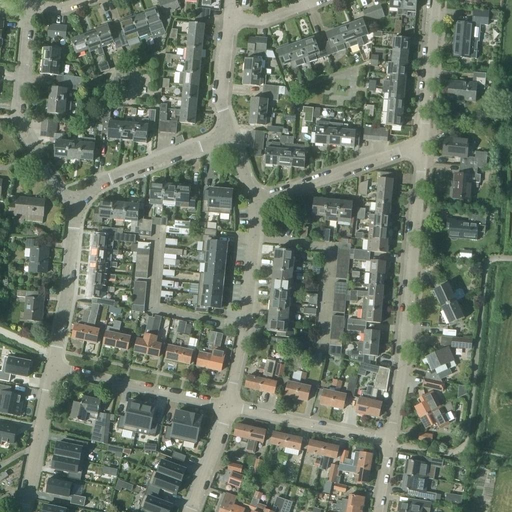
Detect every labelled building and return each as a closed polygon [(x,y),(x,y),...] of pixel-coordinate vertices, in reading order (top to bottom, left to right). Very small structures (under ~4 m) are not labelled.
[(169,14),(164,0),(159,2),(164,16),(169,14)] [(175,12),(170,0),(164,0),(169,14),(175,12)] [(177,0),(170,0),(175,12),(181,10),(179,4),(177,0)] [(403,16),(403,0),(390,0),(390,9),(398,10),(398,16),(403,16)] [(416,11),(416,0),(403,0),(403,16),(407,16),(407,11),(416,11)] [(385,18),(381,6),(375,8),(379,20),(385,18)] [(374,22),(379,20),(375,8),(369,10),(374,22)] [(144,12),(145,15),(149,28),(151,33),(164,29),(162,24),(157,10),(151,12),(150,10),(144,12)] [(368,24),(374,22),(369,10),(364,12),(368,24)] [(474,11),(473,25),(456,23),(453,57),(476,59),(476,56),(479,53),(477,49),(478,42),(479,43),(481,26),(488,26),(489,12),(474,11)] [(145,15),(132,19),(137,33),(138,37),(146,34),(148,39),(152,37),(151,33),(149,28),(145,15)] [(117,34),(122,48),(128,46),(125,37),(137,33),(132,19),(127,21),(125,19),(119,21),(120,24),(123,32),(117,34)] [(356,40),(358,46),(363,44),(361,38),(369,36),(363,21),(351,25),(356,40)] [(205,25),(190,24),(189,36),(203,38),(205,25)] [(356,40),(351,25),(338,30),(346,50),(358,46),(356,40)] [(61,27),(60,39),(59,41),(66,42),(67,28),(61,27)] [(96,32),(101,46),(113,41),(117,50),(122,48),(117,34),(112,36),(109,28),(103,29),(102,27),(95,29),(96,32)] [(338,53),(346,50),(338,30),(326,34),(329,42),(323,44),(328,57),(338,53)] [(96,32),(84,36),(89,50),(90,53),(98,50),(102,49),(101,46),(96,32)] [(89,50),(84,36),(71,41),(76,54),(89,50)] [(189,36),(187,49),(202,50),(203,38),(189,36)] [(308,58),(310,63),(328,57),(323,44),(317,46),(314,38),(302,43),(307,58),(308,58)] [(393,51),(408,52),(409,40),(394,38),(393,51)] [(305,65),(310,63),(308,58),(307,58),(302,43),(289,47),(295,62),(296,62),(297,67),(305,64),(305,65)] [(277,52),(282,67),(290,64),(292,69),(298,68),(297,67),(296,62),(295,62),(289,47),(288,44),(280,47),(281,50),(277,52)] [(45,49),(44,62),(60,63),(61,50),(45,49)] [(187,49),(187,56),(185,56),(184,61),(186,61),(201,63),(202,50),(187,49)] [(254,51),(254,52),(253,61),(246,60),(245,73),(266,75),(267,70),(261,70),(262,58),(265,58),(266,52),(260,52),(254,51)] [(392,63),(407,65),(408,52),(393,51),(392,63)] [(42,75),(62,77),(64,64),(60,63),(44,62),(42,61),(41,75),(42,75)] [(201,63),(186,61),(185,74),(200,75),(201,63)] [(101,73),(110,70),(107,63),(99,66),(101,73)] [(387,76),(391,76),(406,77),(407,65),(392,63),(388,63),(387,76)] [(179,86),(184,86),(199,88),(200,75),(185,74),(180,73),(179,86)] [(266,75),(245,73),(243,86),(259,88),(260,79),(266,80),(266,75)] [(473,85),(451,83),(449,100),(468,101),(468,102),(476,103),(477,94),(475,94),(476,89),(485,90),(486,74),(474,73),(473,85)] [(406,77),(391,76),(390,83),(384,82),(383,88),(405,90),(406,77)] [(78,84),(63,83),(63,89),(51,88),(50,101),(67,102),(68,90),(78,91),(78,84)] [(199,88),(184,86),(183,99),(198,100),(199,88)] [(263,86),(263,94),(279,95),(289,96),(286,88),(263,86)] [(405,90),(383,88),(383,94),(389,94),(389,101),(404,102),(405,90)] [(250,112),(272,114),(273,109),(267,109),(268,101),(278,102),(279,95),(263,94),(262,100),(252,99),(250,112)] [(198,100),(183,99),(182,112),(196,113),(198,100)] [(67,102),(50,101),(48,113),(65,115),(67,102)] [(404,102),(389,101),(388,114),(403,115),(404,102)] [(110,122),(111,112),(112,106),(105,106),(105,112),(103,127),(103,133),(109,134),(108,139),(121,141),(123,123),(110,122)] [(133,142),(133,143),(146,145),(147,143),(148,131),(154,132),(155,117),(156,111),(149,110),(149,116),(148,120),(145,120),(142,121),(141,123),(141,125),(136,124),(134,142),(133,142)] [(196,113),(182,112),(180,124),(195,125),(196,113)] [(272,114),(250,112),(249,126),(265,127),(266,119),(272,119),(272,114)] [(403,115),(388,114),(387,126),(402,127),(403,115)] [(123,123),(121,141),(133,142),(134,142),(136,124),(123,123)] [(312,133),(311,144),(328,146),(329,130),(330,124),(317,123),(316,133),(312,133)] [(329,130),(328,146),(341,147),(342,131),(343,125),(335,124),(330,124),(329,130)] [(342,131),(341,147),(354,148),(354,146),(359,147),(360,133),(355,132),(356,132),(347,131),(348,126),(343,125),(342,131)] [(83,134),(79,133),(78,139),(77,143),(69,142),(68,159),(80,160),(81,160),(83,139),(83,134)] [(96,140),(83,139),(81,160),(80,160),(80,162),(87,163),(87,161),(94,161),(95,145),(96,140)] [(461,166),(478,168),(487,169),(488,154),(476,153),(476,159),(467,158),(468,141),(446,139),(445,150),(444,149),(443,157),(452,157),(453,157),(461,157),(461,166)] [(68,159),(69,142),(56,141),(55,158),(68,159)] [(279,151),(280,145),(267,144),(265,165),(278,167),(279,151)] [(293,146),(285,145),(280,145),(279,151),(278,167),(291,168),(293,152),(292,152),(293,146)] [(293,152),(291,168),(304,169),(306,147),(293,146),(292,152),(293,152)] [(481,176),(478,176),(478,168),(461,166),(460,175),(456,175),(454,190),(453,190),(452,199),(459,200),(459,199),(470,200),(472,183),(480,184),(481,176)] [(382,174),(381,180),(379,179),(378,192),(392,193),(392,189),(396,189),(396,181),(395,181),(395,175),(382,174)] [(360,190),(367,191),(368,182),(361,184),(360,190)] [(155,205),(156,201),(163,202),(165,186),(152,184),(150,201),(149,205),(155,205)] [(178,185),(165,184),(165,186),(163,202),(163,206),(176,207),(176,203),(177,187),(178,185)] [(188,209),(189,209),(195,209),(196,196),(190,195),(190,188),(177,187),(176,203),(188,204),(188,209)] [(210,189),(209,201),(203,201),(202,213),(219,214),(221,190),(210,189)] [(221,190),(219,214),(231,215),(233,191),(221,190)] [(377,204),(391,205),(392,193),(378,192),(377,204)] [(16,217),(16,214),(43,217),(45,201),(18,198),(17,204),(10,203),(9,216),(16,217)] [(313,206),(311,206),(310,216),(326,217),(327,201),(314,199),(313,206)] [(339,200),(339,202),(340,202),(338,219),(338,222),(351,224),(353,201),(339,200)] [(325,221),(338,222),(338,219),(340,202),(339,202),(327,201),(326,217),(325,221)] [(113,220),(114,203),(101,202),(100,210),(96,209),(94,223),(102,223),(102,219),(113,220)] [(114,203),(113,220),(125,221),(127,205),(114,203)] [(133,205),(127,205),(125,221),(138,222),(138,228),(136,228),(135,234),(139,234),(139,237),(151,238),(151,232),(139,231),(140,225),(142,225),(143,221),(144,221),(145,211),(139,211),(140,206),(139,206),(139,204),(133,203),(133,205)] [(376,216),(390,218),(391,205),(377,204),(376,216)] [(447,220),(447,229),(450,229),(449,238),(450,239),(450,240),(451,241),(452,241),(453,242),(454,242),(455,242),(456,242),(457,241),(458,241),(458,240),(459,239),(470,240),(470,241),(477,242),(477,233),(485,234),(486,217),(469,215),(468,224),(455,223),(456,221),(447,220)] [(370,216),(369,221),(370,221),(370,228),(375,228),(389,230),(390,218),(376,216),(370,216)] [(139,231),(151,232),(152,226),(161,227),(161,223),(144,221),(143,221),(142,225),(140,225),(139,231)] [(167,227),(166,234),(182,235),(183,230),(188,230),(188,222),(177,221),(174,223),(174,228),(167,227)] [(389,230),(375,228),(370,228),(368,240),(388,242),(389,230)] [(205,230),(204,236),(202,235),(201,243),(203,243),(202,253),(205,253),(226,256),(227,244),(215,243),(217,231),(205,230)] [(94,237),(93,239),(92,249),(113,251),(113,242),(131,243),(135,244),(136,236),(132,236),(122,235),(118,235),(114,234),(114,239),(108,238),(94,237)] [(39,241),(26,240),(26,248),(32,249),(30,272),(46,274),(49,250),(39,249),(39,241)] [(342,244),(339,244),(336,279),(348,280),(350,260),(350,255),(351,245),(348,245),(348,241),(342,240),(342,244)] [(372,253),(387,254),(388,242),(368,240),(367,252),(370,253),(372,253)] [(276,251),(275,261),(293,263),(295,247),(288,247),(287,252),(276,251)] [(111,263),(112,255),(121,256),(122,252),(113,251),(92,249),(91,261),(111,263)] [(205,253),(204,263),(225,266),(226,256),(205,253)] [(90,274),(104,275),(104,268),(111,269),(111,268),(117,269),(117,264),(111,263),(91,261),(90,274)] [(274,271),(292,273),(293,263),(275,261),(274,271)] [(388,264),(386,264),(386,263),(372,262),(371,274),(379,275),(385,275),(385,271),(387,271),(388,264)] [(204,263),(204,264),(206,264),(205,274),(224,276),(225,266),(204,263)] [(313,265),(312,274),(319,275),(320,265),(313,265)] [(292,273),(274,271),(273,281),(291,283),(292,273)] [(104,275),(90,274),(89,286),(103,287),(104,275)] [(200,274),(199,285),(223,287),(224,276),(205,274),(200,274)] [(369,286),(372,287),(384,288),(385,275),(379,275),(371,274),(369,286)] [(272,291),(290,293),(291,283),(273,281),(272,291)] [(450,282),(448,283),(448,284),(433,291),(441,308),(456,302),(465,297),(462,291),(459,290),(455,292),(450,282)] [(351,292),(347,291),(347,284),(335,283),(334,295),(346,296),(346,297),(351,297),(351,292)] [(199,285),(198,295),(222,298),(223,287),(199,285)] [(103,287),(89,286),(88,299),(101,300),(102,293),(108,293),(108,292),(114,292),(115,289),(103,287)] [(351,292),(351,297),(358,298),(363,298),(368,299),(383,300),(384,288),(372,287),(369,286),(369,293),(351,291),(351,292)] [(45,294),(28,292),(19,291),(18,297),(27,298),(25,320),(40,322),(41,309),(43,310),(45,294)] [(271,301),(289,303),(290,293),(272,291),(271,301)] [(198,295),(197,305),(195,305),(194,312),(208,314),(209,308),(221,309),(222,298),(198,295)] [(310,295),(309,305),(316,306),(317,296),(310,295)] [(368,299),(363,298),(362,310),(382,312),(383,300),(368,299)] [(115,302),(103,299),(103,305),(114,308),(115,302)] [(270,312),(288,313),(289,303),(271,301),(270,312)] [(464,319),(456,302),(441,308),(440,309),(438,327),(447,328),(447,330),(447,326),(464,319)] [(96,319),(99,305),(93,304),(91,312),(85,341),(96,344),(99,331),(94,329),(96,319)] [(132,312),(144,315),(144,307),(133,306),(132,312)] [(348,319),(347,326),(366,328),(367,323),(380,324),(382,312),(362,310),(361,320),(348,319)] [(84,324),(83,327),(76,326),(73,339),(85,341),(91,312),(85,311),(82,323),(84,324)] [(288,313),(270,312),(269,322),(287,324),(288,313)] [(151,337),(149,342),(146,355),(158,358),(161,345),(156,344),(160,326),(161,326),(162,323),(160,322),(161,320),(162,317),(155,316),(155,319),(153,325),(153,327),(151,337)] [(332,326),(343,327),(343,325),(344,318),(332,317),(332,326)] [(287,324),(269,322),(268,332),(277,333),(276,337),(292,339),(293,324),(287,324)] [(115,329),(113,329),(108,328),(107,333),(104,346),(116,348),(119,335),(120,330),(121,324),(117,323),(115,329)] [(178,362),(186,326),(180,325),(178,334),(177,334),(174,348),(169,347),(166,360),(178,362)] [(186,326),(178,362),(190,365),(193,352),(187,351),(190,337),(189,337),(192,326),(186,325),(186,326)] [(138,340),(135,353),(146,355),(149,342),(151,337),(153,327),(149,326),(148,329),(146,328),(144,341),(138,340)] [(331,334),(343,335),(343,327),(332,326),(331,334)] [(366,328),(347,326),(347,331),(365,333),(364,344),(379,345),(380,333),(366,331),(366,328)] [(211,332),(208,344),(210,344),(209,350),(202,349),(198,367),(209,369),(217,334),(211,332)] [(224,359),(226,351),(220,350),(223,335),(217,334),(209,369),(221,372),(224,359)] [(119,335),(116,348),(127,351),(130,338),(119,335)] [(470,340),(453,339),(452,348),(469,349),(470,340)] [(358,343),(357,352),(351,352),(351,361),(361,363),(363,364),(363,356),(377,357),(379,345),(364,344),(358,343)] [(341,358),(341,347),(330,346),(329,355),(341,358)] [(447,349),(426,359),(432,371),(430,371),(427,371),(426,378),(441,382),(438,376),(439,375),(441,380),(451,375),(449,370),(447,364),(453,361),(447,349)] [(317,363),(323,365),(325,355),(319,353),(317,363)] [(0,371),(0,380),(9,383),(10,374),(27,378),(30,363),(5,358),(2,372),(0,371)] [(276,362),(267,360),(266,365),(266,367),(264,374),(263,380),(260,392),(274,395),(277,383),(271,382),(275,367),(276,362)] [(361,363),(358,375),(365,377),(366,372),(377,374),(378,368),(363,364),(361,363)] [(285,366),(279,365),(276,377),(282,378),(285,366)] [(373,389),(372,395),(371,402),(368,416),(379,418),(382,404),(375,402),(378,390),(387,392),(390,370),(378,368),(377,374),(375,382),(373,389)] [(296,373),(293,384),(289,383),(290,376),(283,375),(281,384),(288,386),(285,397),(296,400),(300,385),(301,379),(302,373),(298,372),(298,374),(296,373)] [(260,392),(263,380),(248,377),(246,388),(260,392)] [(422,387),(442,392),(444,383),(441,383),(441,382),(426,378),(425,379),(422,387)] [(300,385),(296,400),(307,402),(311,388),(300,385)] [(0,386),(0,393),(2,393),(0,401),(2,401),(0,411),(0,412),(19,416),(22,405),(20,404),(21,397),(10,394),(11,388),(0,386)] [(332,408),(335,394),(324,391),(321,405),(332,408)] [(335,394),(332,408),(343,410),(346,396),(335,394)] [(420,406),(415,408),(421,419),(438,409),(440,408),(433,394),(430,394),(417,400),(420,406)] [(74,403),(70,419),(85,422),(86,418),(97,421),(95,430),(99,431),(100,428),(101,428),(102,428),(109,429),(110,423),(110,421),(111,415),(104,415),(99,414),(101,402),(90,399),(84,397),(84,398),(83,398),(82,404),(74,403)] [(368,416),(371,402),(360,399),(357,413),(368,416)] [(120,416),(117,429),(136,434),(143,404),(130,401),(126,418),(120,416)] [(450,403),(444,406),(447,413),(454,410),(450,403)] [(143,404),(136,434),(155,438),(158,425),(152,423),(155,407),(143,404)] [(437,423),(440,428),(449,424),(440,408),(438,409),(421,419),(426,429),(437,423)] [(167,427),(164,440),(170,441),(171,439),(184,442),(190,415),(177,412),(173,428),(167,427)] [(190,415),(184,442),(196,444),(202,418),(202,417),(190,415)] [(0,424),(0,445),(1,446),(2,442),(13,445),(17,428),(0,424)] [(235,436),(242,438),(241,440),(240,444),(242,445),(241,451),(246,453),(246,452),(248,446),(249,440),(252,428),(238,425),(235,436)] [(254,454),(256,448),(257,441),(263,443),(264,440),(266,432),(252,428),(249,440),(248,446),(246,452),(246,453),(254,454)] [(272,440),(271,444),(286,448),(288,437),(274,433),(272,440)] [(300,451),(302,440),(288,437),(286,448),(300,451)] [(58,444),(55,457),(84,463),(88,443),(75,441),(74,447),(58,444)] [(322,456),(325,445),(310,442),(308,453),(322,456)] [(325,445),(322,456),(329,457),(336,459),(339,448),(325,445)] [(117,448),(115,458),(122,459),(123,454),(124,450),(117,448)] [(339,469),(346,470),(358,472),(356,482),(368,484),(370,470),(353,467),(346,465),(349,452),(342,450),(340,464),(339,469)] [(174,452),(172,458),(184,463),(186,457),(174,452)] [(356,452),(353,467),(370,470),(373,455),(356,452)] [(162,461),(158,474),(181,483),(186,470),(170,464),(172,458),(160,454),(158,460),(162,461)] [(55,457),(52,469),(69,473),(68,478),(81,481),(84,463),(55,457)] [(262,461),(256,460),(253,475),(259,476),(262,461)] [(422,463),(408,461),(406,475),(420,478),(422,463)] [(242,466),(229,464),(228,470),(241,473),(242,466)] [(332,465),(328,482),(327,481),(324,493),(330,494),(333,483),(335,483),(338,467),(332,465)] [(153,472),(146,490),(151,492),(158,494),(161,489),(176,495),(181,483),(158,474),(153,472)] [(232,473),(228,485),(240,489),(244,477),(232,473)] [(437,495),(427,493),(429,479),(420,478),(406,475),(403,490),(417,492),(419,492),(418,498),(436,501),(437,495)] [(49,484),(47,494),(71,499),(70,505),(84,507),(86,498),(73,496),(75,485),(50,480),(49,484)] [(124,483),(119,481),(115,490),(121,492),(124,483)] [(335,484),(334,490),(345,493),(347,487),(335,484)] [(146,490),(140,508),(144,509),(144,510),(149,511),(169,511),(172,506),(156,500),(158,494),(151,492),(146,490)] [(262,493),(255,491),(252,501),(249,509),(255,511),(264,511),(265,510),(266,507),(258,504),(262,493)] [(232,511),(235,506),(238,497),(227,494),(224,502),(222,509),(219,508),(217,511),(232,511)] [(336,505),(363,510),(365,498),(350,495),(349,501),(344,500),(344,502),(337,501),(336,505)] [(280,511),(285,500),(278,497),(272,511),(270,511),(265,510),(264,511),(280,511)] [(248,502),(245,501),(243,507),(249,509),(252,501),(249,500),(248,502)] [(289,511),(292,503),(285,500),(280,511),(289,511)] [(429,511),(431,503),(415,501),(414,506),(401,504),(399,511),(429,511)]
